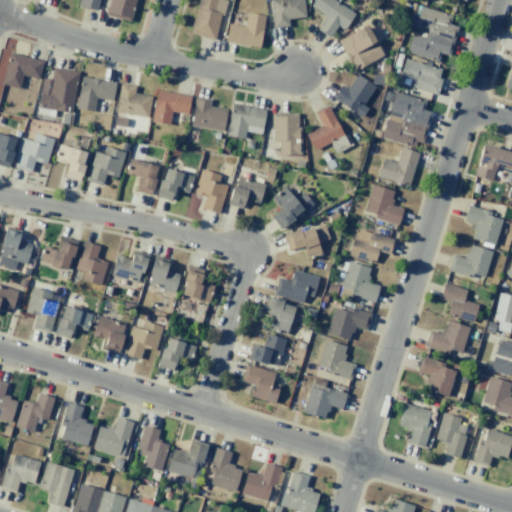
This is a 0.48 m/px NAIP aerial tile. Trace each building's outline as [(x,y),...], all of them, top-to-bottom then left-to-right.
[(77,0),(76,6),(96,11),(98,0),(77,0)] [(108,0),(105,16),(131,21),(134,0),(108,0)] [(214,40),(224,0),(197,0),(189,34),(214,40)] [(304,17),(302,0),(269,0),(272,27),(288,25),(287,19),(304,17)] [(354,13),(334,0),(313,0),(309,7),(324,16),(316,29),(328,37),(336,25),(343,29),(354,13)] [(405,52),(437,61),(439,54),(448,56),(456,27),(448,25),(451,15),(419,6),(414,25),(426,28),(424,37),(411,33),(405,52)] [(258,47),(263,15),(245,12),(243,26),(227,23),(224,42),(258,47)] [(337,40),(353,71),(382,56),(365,25),(337,40)] [(18,88),(22,75),(37,79),(42,61),(9,52),(1,84),(18,88)] [(409,87),(435,94),(442,69),(403,59),(399,76),(411,79),(409,87)] [(72,112),(76,71),(51,68),(50,79),(41,78),(37,108),(72,112)] [(361,117),(366,108),(362,105),(374,86),(355,74),(345,88),(340,85),(331,98),(361,117)] [(113,81),(79,77),(76,109),(93,111),(95,98),(111,100),(113,81)] [(133,94),(134,85),(118,84),(115,113),(147,116),(149,95),(133,94)] [(168,125),(170,111),(186,114),(189,95),(155,90),(150,122),(168,125)] [(380,138),(419,149),(430,112),(422,110),(425,101),(393,91),(380,138)] [(225,109),(209,106),(210,99),(194,96),(190,126),(222,130),(225,109)] [(264,109),(230,104),(225,135),(243,138),(244,131),(260,134),(264,109)] [(330,143),(333,153),(346,148),(329,105),(314,111),(320,127),(305,132),(312,150),(330,143)] [(299,154),(298,112),(270,113),(271,141),(278,141),(278,155),(299,154)] [(19,138),(12,167),(30,172),(33,161),(45,164),(52,138),(33,133),(31,141),(19,138)] [(0,165),(6,168),(15,139),(0,134),(0,165)] [(78,181),(86,152),(57,144),(53,160),(66,164),(63,177),(78,181)] [(510,170),(511,162),(511,152),(481,144),(473,176),(490,180),(494,166),(510,170)] [(101,185),(104,174),(117,177),(123,152),(104,147),(102,154),(92,152),(84,181),(101,185)] [(376,177),(408,185),(416,152),(399,148),(395,163),(381,159),(376,177)] [(134,191),(150,194),(156,165),(128,159),(125,174),(137,177),(134,191)] [(156,197),(170,200),(173,189),(187,192),(191,175),(162,168),(156,197)] [(219,175),(200,169),(192,193),(204,196),(200,208),(217,214),(226,185),(217,183),(219,175)] [(227,204),(241,208),(243,199),(258,203),(263,183),(235,175),(227,204)] [(401,208),(389,205),(393,191),(370,184),(363,211),(373,214),(372,218),(397,225),(401,208)] [(278,228),(311,204),(302,192),(293,199),(283,187),(270,197),(279,209),(269,216),(278,228)] [(500,219),(489,216),(491,212),(466,205),(462,220),(474,224),(470,238),(493,245),(500,219)] [(320,254),(316,243),(327,239),(322,223),(283,236),(287,250),(301,246),(305,259),(320,254)] [(348,256),(374,261),(376,252),(388,255),(392,238),(354,229),(348,256)] [(0,266),(13,270),(15,261),(25,264),(30,243),(17,240),(19,233),(4,230),(0,246),(0,266)] [(68,268),(74,241),(59,238),(57,249),(42,246),(39,263),(68,268)] [(99,285),(105,261),(95,258),(98,245),(81,241),(73,270),(81,272),(79,280),(99,285)] [(451,255),(447,271),(471,277),(471,274),(484,277),(490,250),(467,245),(464,258),(451,255)] [(144,257),(131,254),(130,259),(114,255),(110,275),(138,282),(144,257)] [(166,263),(153,259),(145,284),(173,293),(179,274),(164,270),(166,263)] [(374,301),(378,285),(366,282),(369,267),(346,261),(340,287),(351,290),(349,295),(374,301)] [(511,262),(502,273),(511,281),(511,262)] [(202,269),(186,265),(179,295),(208,302),(212,285),(199,282),(202,269)] [(312,296),(317,277),(292,270),(289,281),(276,278),(272,294),(301,303),(304,294),(312,296)] [(465,290),(443,283),(438,298),(449,301),(445,314),(471,322),(476,304),(462,300),(465,290)] [(0,306),(11,309),(16,289),(0,285),(0,306)] [(24,312),(35,315),(31,328),(48,331),(55,303),(48,301),(51,292),(30,287),(24,312)] [(511,296),(497,293),(492,319),(497,321),(495,330),(508,332),(509,328),(511,328),(511,296)] [(294,306),(265,297),(260,312),(272,316),(268,329),(285,335),(294,306)] [(90,314),(62,306),(54,334),(68,338),(72,326),(85,330),(90,314)] [(369,314),(345,307),(344,311),(333,308),(325,333),(347,340),(351,326),(364,330),(369,314)] [(105,339),(102,349),(116,353),(125,323),(96,315),(90,335),(105,339)] [(467,327),(444,320),(441,333),(428,330),(424,347),(447,353),(448,349),(460,353),(467,327)] [(122,354),(138,358),(141,347),(154,350),(160,326),(141,321),(139,328),(130,326),(122,354)] [(250,344),(247,360),(277,366),(283,338),(264,334),(261,347),(250,344)] [(190,361),(194,345),(165,338),(158,366),(172,370),(175,358),(190,361)] [(316,366),(326,368),(325,374),(350,379),(353,363),(342,361),(345,345),(322,340),(316,366)] [(511,345),(496,341),(488,370),(511,377),(511,345)] [(453,371),(443,368),(444,363),(420,357),(416,372),(427,375),(424,391),(447,397),(453,371)] [(278,384),(271,382),(273,371),(244,364),(240,381),(251,384),(248,397),(274,403),(278,384)] [(511,398),(507,397),(510,382),(487,376),(480,402),(491,405),(490,410),(511,416),(511,398)] [(15,399),(2,396),(5,383),(0,381),(0,419),(9,422),(15,399)] [(301,413),(324,419),(328,405),(340,408),(345,393),(310,383),(301,413)] [(46,420),(52,397),(37,393),(34,403),(21,399),(14,427),(32,432),(36,417),(46,420)] [(84,446),(91,423),(77,419),(81,406),(66,402),(60,425),(62,425),(59,438),(84,446)] [(396,426),(410,430),(406,443),(422,447),(429,423),(425,422),(428,410),(403,403),(396,426)] [(459,417),(441,412),(433,438),(445,441),(441,453),(457,457),(466,426),(457,424),(459,417)] [(131,422),(115,417),(111,429),(98,425),(90,448),(120,457),(131,422)] [(167,444),(155,440),(158,430),(143,425),(135,453),(143,456),(140,466),(159,471),(167,444)] [(511,436),(484,428),(481,440),(477,438),(471,461),(486,465),(489,455),(504,459),(511,436)] [(185,452),(172,448),(165,470),(195,480),(206,444),(189,439),(185,452)] [(229,452),(214,447),(207,471),(211,472),(207,484),(234,491),(240,468),(226,464),(229,452)] [(37,460),(12,454),(10,466),(3,464),(0,479),(0,488),(14,491),(17,480),(32,484),(37,460)] [(45,502),(61,507),(72,469),(45,461),(37,488),(48,492),(45,502)] [(265,501),(268,490),(272,491),(279,467),(263,463),(260,474),(245,471),(239,494),(265,501)] [(311,511),(317,492),(303,488),(307,475),(290,471),(280,507),(300,511),(311,511)] [(173,511),(174,511),(125,498),(125,497),(77,484),(69,511),(173,511)] [(410,511),(412,505),(389,499),(386,511),(382,511),(373,510),(372,511),(410,511)]
